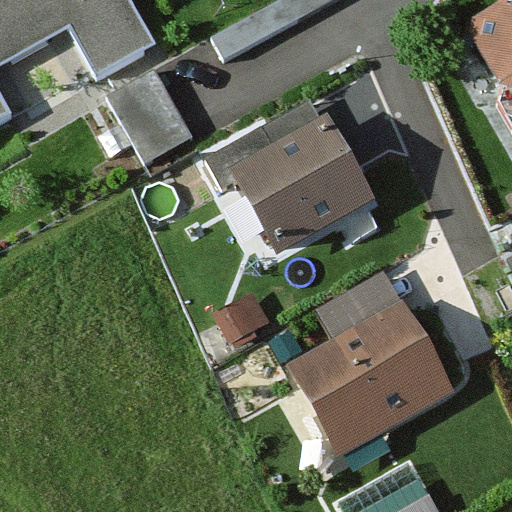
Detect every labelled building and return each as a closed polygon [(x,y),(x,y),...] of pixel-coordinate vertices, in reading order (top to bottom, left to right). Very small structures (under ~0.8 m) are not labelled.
[(82,96),(160,59),(131,0),(0,0),(0,134),(17,126),(0,90),(0,74),(58,47),(82,96)] [(274,0),(209,36),(225,65),(342,0),(274,0)] [(511,0),(510,0),(511,3),(511,13),(456,42),(511,152),(511,0)] [(142,169),(193,144),(154,64),(103,89),(142,169)] [(313,125),(213,172),(257,266),(357,219),(313,125)] [(511,264),(503,269),(511,287),(511,264)] [(457,403),(388,280),(318,319),(332,343),(272,377),(328,475),(457,403)] [(338,511),(440,511),(410,458),(333,502),(338,511)]
